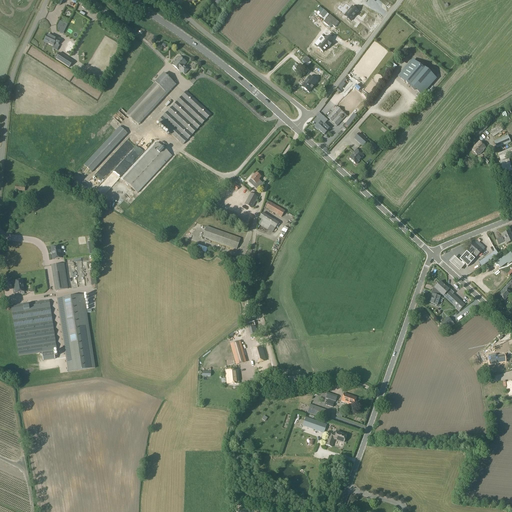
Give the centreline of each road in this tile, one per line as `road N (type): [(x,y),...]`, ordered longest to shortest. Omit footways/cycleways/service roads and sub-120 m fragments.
road 1 (residential): [(295,129),(255,210),(246,292),(251,375),(273,391),(354,382),(381,393)]
road 2 (unclassified): [(0,186),(13,70),(46,0)]
road 3 (tertiary): [(431,254),(295,129)]
road 4 (tertiary): [(276,112),(132,0)]
road 5 (unclassified): [(309,116),(169,0)]
road 6 (unclassified): [(381,393),(431,254)]
road 7 (unclassified): [(309,116),(400,0)]
road 8 (unclassified): [(339,511),(381,393)]
